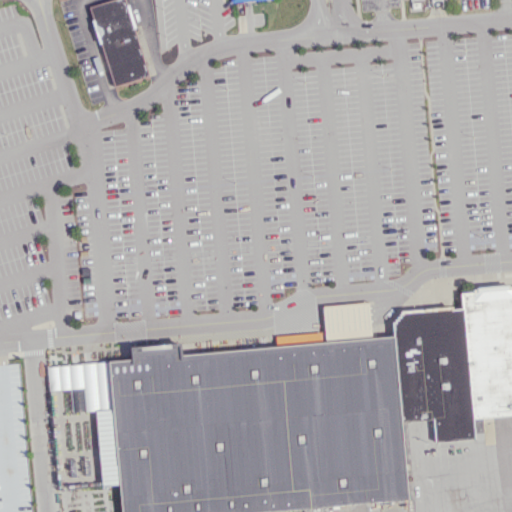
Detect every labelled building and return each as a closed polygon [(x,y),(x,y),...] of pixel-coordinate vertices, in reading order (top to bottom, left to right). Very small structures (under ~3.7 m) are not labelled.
[(118,0),(91,8),(115,87),(149,77),(125,0),(118,0)] [(419,0),(420,8),(443,6),(442,0),(419,0)] [(397,337),(396,322),(403,313),(463,308),(461,291),(511,286),(511,415),(473,419),(476,441),(436,444),(433,419),(405,422),(397,337)] [(397,337),(374,339),(371,304),(324,307),(327,343),(186,356),(185,344),(134,349),(135,361),(113,363),(123,484),(125,511),(259,511),(412,500),(405,422),(397,337)] [(106,362),(46,367),(56,491),(123,484),(106,362)]
